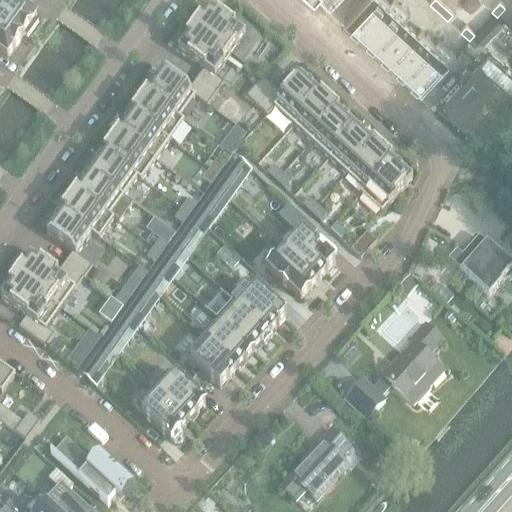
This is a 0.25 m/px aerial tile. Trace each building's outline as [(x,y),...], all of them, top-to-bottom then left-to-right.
[(0,0),(0,22),(22,39),(24,36),(27,38),(38,23),(34,21),(36,18),(11,0),(0,0)] [(389,0),(362,0),(344,20),(347,22),(361,35),(392,0),(390,0),(390,1),(389,0)] [(396,0),(392,0),(361,35),(363,37),(376,48),(409,12),(396,0)] [(439,0),(431,0),(430,2),(439,10),(444,4),(439,0)] [(499,0),(491,9),(494,12),(497,14),(505,6),(499,0)] [(444,4),(439,10),(447,18),(453,12),(444,4)] [(245,38),(208,11),(193,32),(230,59),(245,38)] [(409,12),(376,48),(376,49),(378,51),(391,62),(421,29),(420,28),(417,32),(404,20),(410,13),(409,12)] [(0,53),(7,59),(22,39),(0,22),(0,53)] [(466,24),(460,30),(469,38),(475,32),(466,24)] [(421,29),(391,62),(391,63),(393,65),(393,64),(406,76),(439,39),(438,39),(435,42),(421,29)] [(215,79),(230,59),(193,32),(178,53),(204,72),(196,83),(215,97),(223,85),(215,79)] [(439,39),(406,76),(406,77),(408,78),(419,88),(419,89),(421,91),(455,54),(439,39)] [(479,133),(511,95),(511,94),(479,65),(445,103),(479,133)] [(215,97),(196,83),(188,93),(163,75),(147,96),(146,97),(180,120),(195,99),(208,107),(215,97)] [(294,128),(321,98),(320,97),(319,97),(301,80),(282,99),(273,90),(256,108),(267,118),(274,110),(294,128)] [(256,108),(273,90),(263,81),(249,96),(246,99),(254,106),(256,108)] [(180,120),(146,97),(133,116),(170,143),(184,123),(180,120)] [(311,145),(339,114),(321,98),(294,128),(311,145)] [(329,161),(357,131),(339,114),(311,145),(329,161)] [(170,143),(133,116),(119,135),(131,144),(156,162),(170,143)] [(347,177),(374,147),(357,131),(329,161),(347,177)] [(156,162),(131,144),(119,135),(105,155),(137,178),(136,180),(141,183),(156,162)] [(364,193),(392,163),(374,147),(347,177),(364,193)] [(137,178),(105,155),(91,174),(123,197),(136,180),(137,178)] [(217,161),(210,171),(218,177),(226,167),(217,161)] [(239,161),(223,183),(231,189),(246,168),(239,161)] [(381,216),(412,182),(393,165),(393,164),(392,163),(364,193),(366,195),(363,198),(373,208),(381,216)] [(274,168),(267,175),(276,184),(283,176),(274,168)] [(210,171),(203,181),(211,187),(218,177),(210,171)] [(91,174),(77,194),(109,217),(109,216),(113,219),(112,220),(119,225),(133,206),(122,198),(123,197),(91,174)] [(283,176),(276,184),(284,192),(291,184),(283,176)] [(113,219),(109,216),(109,217),(77,194),(62,214),(88,233),(90,234),(98,240),(112,220),(113,219)] [(188,200),(181,210),(190,216),(197,206),(191,202),(188,200)] [(211,200),(196,220),(203,227),(218,207),(211,200)] [(309,200),(302,208),(311,216),(318,208),(309,200)] [(318,208),(311,216),(320,224),(327,216),(318,208)] [(181,210),(174,220),(182,226),(190,216),(181,210)] [(74,255),(90,234),(88,233),(62,214),(61,216),(46,237),(70,254),(72,255),(64,266),(81,278),(82,279),(91,267),(74,255)] [(196,220),(181,242),(188,249),(203,227),(196,220)] [(299,233),(283,251),(318,284),(326,275),(326,276),(335,266),(326,257),(326,258),(299,233)] [(367,234),(351,252),(361,261),(377,244),(367,234)] [(160,239),(152,249),(161,255),(168,245),(160,239)] [(511,270),(483,245),(476,239),(468,249),(469,251),(464,257),(456,250),(446,261),(489,299),(502,285),(508,284),(511,279),(511,270)] [(152,249),(145,259),(154,265),(161,255),(152,249)] [(283,251),(265,270),(301,303),(318,284),(283,251)] [(81,278),(64,266),(57,277),(31,258),(16,280),(58,310),(81,278)] [(169,259),(161,270),(168,276),(176,266),(169,259)] [(457,277),(444,265),(437,273),(450,285),(457,277)] [(161,270),(153,281),(160,287),(168,276),(161,270)] [(408,300),(419,287),(409,279),(398,291),(408,300)] [(43,330),(58,310),(16,280),(1,301),(26,319),(19,330),(45,349),(53,338),(43,330)] [(237,306),(237,307),(269,337),(270,336),(277,328),(278,328),(286,319),(253,289),(237,306)] [(122,308),(129,298),(121,292),(114,302),(122,308)] [(141,298),(126,319),(133,326),(148,305),(141,298)] [(233,303),(217,321),(253,355),(254,354),(253,354),(261,346),(264,349),(273,339),(270,336),(269,337),(237,307),(237,306),(233,303)] [(118,347),(133,326),(126,319),(111,340),(118,347)] [(217,321),(200,340),(203,343),(204,342),(237,372),(245,363),(245,364),(253,355),(217,321)] [(439,370),(428,359),(442,343),(425,327),(409,344),(413,347),(383,380),(408,403),(409,402),(407,400),(424,383),(426,385),(439,370)] [(89,332),(66,364),(78,372),(100,340),(89,332)] [(203,343),(187,361),(220,391),(229,382),(228,381),(237,372),(204,342),(203,343)] [(106,364),(98,357),(83,378),(90,385),(106,364)] [(0,394),(2,395),(15,377),(0,365),(0,394)] [(205,407),(169,373),(151,392),(188,426),(196,416),(197,416),(205,407)] [(363,384),(345,404),(366,423),(385,403),(381,400),(372,392),(363,384)] [(188,426),(151,392),(135,410),(174,446),(183,437),(180,434),(188,426)] [(29,415),(15,434),(26,443),(40,424),(29,415)] [(348,469),(339,461),(349,449),(331,433),(307,459),(309,461),(291,481),(292,482),(282,493),(296,506),(306,495),(316,504),(348,469)] [(51,453),(50,454),(108,508),(111,505),(117,510),(124,502),(123,501),(135,489),(100,457),(92,466),(92,465),(91,466),(66,444),(55,456),(51,453)] [(84,511),(61,491),(47,507),(52,511),(84,511)] [(26,511),(14,501),(5,510),(7,511),(26,511)]
